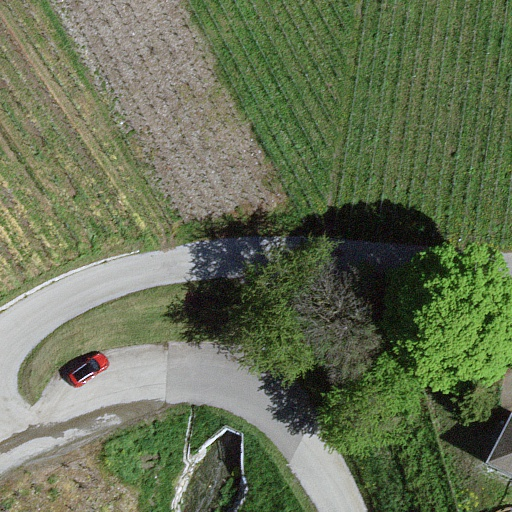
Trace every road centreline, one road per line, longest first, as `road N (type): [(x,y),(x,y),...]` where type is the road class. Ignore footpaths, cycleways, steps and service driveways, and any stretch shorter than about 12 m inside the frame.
road 1 (unclassified): [(0,336),(119,275),(237,257),(511,271)]
road 2 (unclassified): [(0,448),(116,390),(207,383),(319,449),(339,511)]
